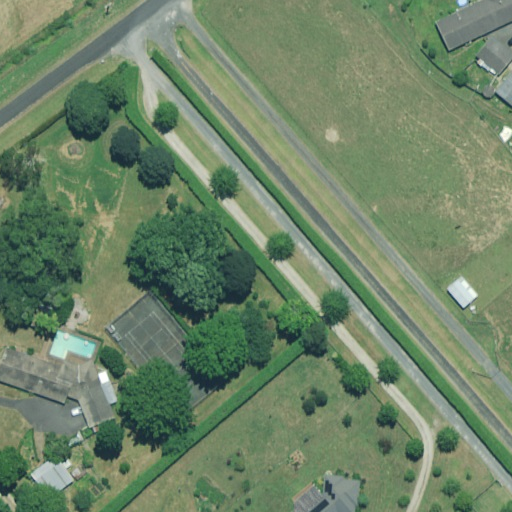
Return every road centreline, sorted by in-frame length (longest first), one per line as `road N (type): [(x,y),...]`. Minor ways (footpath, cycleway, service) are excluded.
road 1 (residential): [(142,14),(511,442)]
road 2 (residential): [(0,119),(142,14)]
